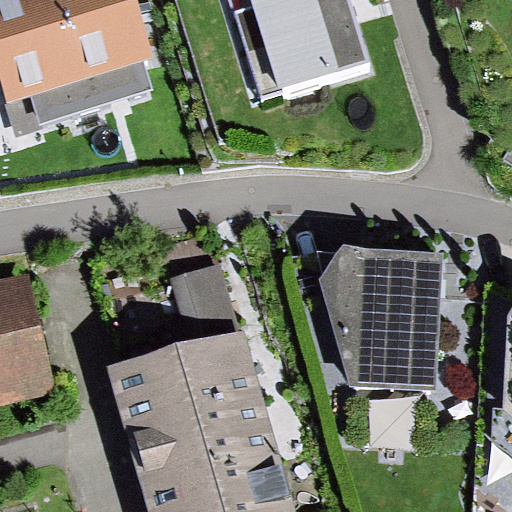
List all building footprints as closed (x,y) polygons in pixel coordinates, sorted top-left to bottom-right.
[(0,0),(0,82),(18,138),(118,106),(156,95),(125,0),(0,0)] [(264,107),(377,70),(353,0),(250,0),(254,11),(235,17),(264,107)] [(352,388),(437,395),(441,262),(342,256),(322,281),(352,388)] [(278,433),(248,328),(239,331),(221,267),(178,280),(196,343),(187,346),(114,367),(156,511),(300,511),(295,491),(278,433)] [(0,417),(58,405),(32,288),(0,295),(0,417)]
